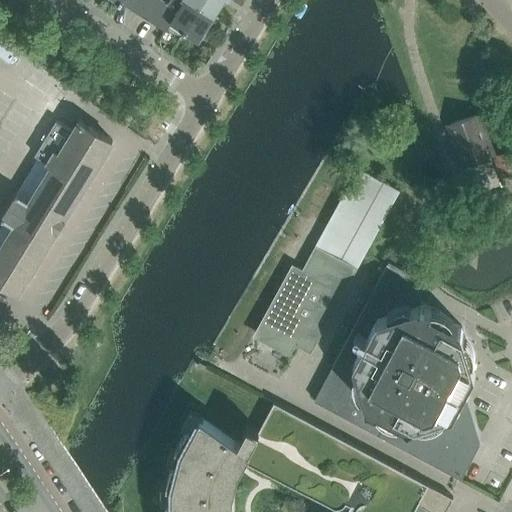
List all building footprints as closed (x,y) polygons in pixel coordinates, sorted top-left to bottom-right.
[(117,0),(132,9),(137,0),(117,0)] [(143,0),(136,11),(146,17),(156,0),(143,0)] [(156,0),(146,17),(156,24),(168,5),(160,0),(156,0)] [(168,5),(156,24),(166,30),(170,24),(186,34),(188,31),(198,38),(211,17),(183,0),(182,0),(177,10),(168,5)] [(183,0),(211,17),(222,0),(183,0)] [(490,159),(474,115),(449,124),(463,166),(477,161),(478,164),(490,159)] [(20,195),(13,206),(23,212),(14,227),(5,221),(0,229),(0,281),(19,293),(112,141),(79,121),(70,136),(54,125),(38,150),(50,158),(46,164),(51,166),(29,201),(20,195)] [(511,148),(492,155),(501,176),(511,172),(511,148)] [(359,169),(315,246),(358,270),(402,193),(359,169)] [(477,227),(469,206),(445,215),(453,237),(477,227)] [(258,334),(288,352),(288,353),(291,354),(295,346),(311,354),(337,306),(358,270),(315,246),(302,271),(296,268),(278,301),(281,303),(277,310),(274,308),(258,334)] [(421,303),(398,293),(409,273),(410,272),(389,261),(314,400),(461,479),(480,443),(465,391),(454,411),(409,425),(368,403),(355,359),(377,318),(419,305),(421,303)] [(432,307),(422,302),(422,303),(421,303),(419,305),(377,318),(355,359),(368,403),(409,425),(454,411),(465,391),(475,371),(462,326),(441,314),(439,317),(430,311),(432,307)] [(167,485),(166,485),(175,486),(175,500),(167,500),(166,511),(413,511),(418,503),(434,511),(445,511),(453,497),(452,496),(274,401),(258,431),(248,425),(239,442),(203,417),(201,415),(194,429),(187,426),(176,447),(183,450),(180,464),(173,462),(167,485)]
